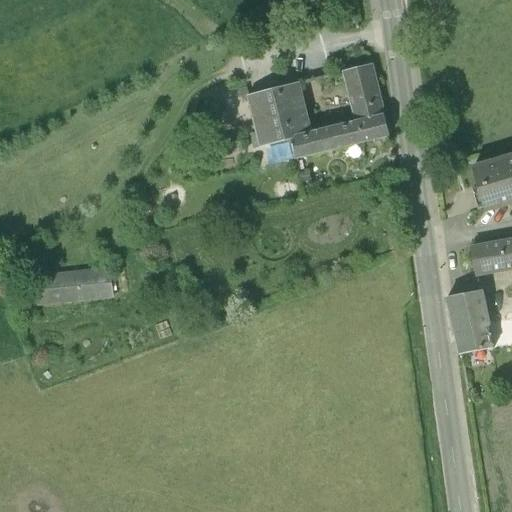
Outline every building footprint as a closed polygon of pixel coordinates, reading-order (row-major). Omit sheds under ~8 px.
[(374,68),(343,75),(356,125),(384,119),(374,68)] [(301,86),(248,99),(261,149),(292,141),(313,136),(301,86)] [(313,136),(292,141),(298,165),(390,143),(384,119),(356,125),(313,136)] [(511,160),(473,172),(487,218),(511,210),(511,160)] [(511,243),(473,250),(478,280),(511,273),(511,243)] [(110,271),(34,278),(37,308),(113,301),(110,271)] [(461,358),(511,350),(511,321),(490,325),(482,293),(448,299),(461,358)]
